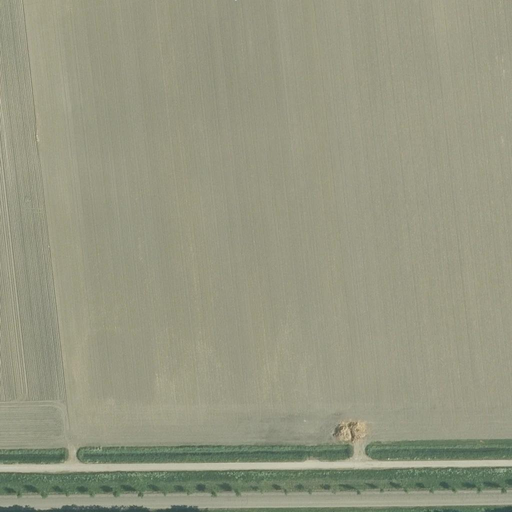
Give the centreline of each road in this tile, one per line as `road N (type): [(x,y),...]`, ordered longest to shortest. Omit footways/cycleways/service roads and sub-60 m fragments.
road 1 (tertiary): [(0,504),(511,494)]
road 2 (unclassified): [(0,467),(511,461)]
